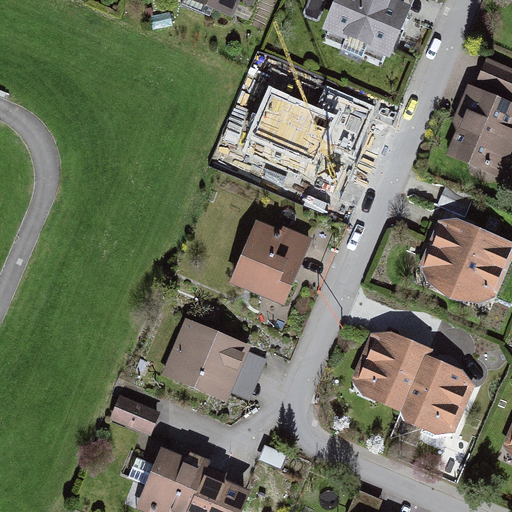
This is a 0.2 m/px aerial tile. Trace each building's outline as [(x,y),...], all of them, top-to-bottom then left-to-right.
[(223,0),(253,12),(258,0),(223,0)] [(408,16),(368,0),(340,0),(326,36),(389,63),(408,16)] [(511,173),(511,90),(487,80),(458,151),(511,173)] [(336,180),(331,103),(270,107),(274,183),(336,180)] [(279,309),(308,238),(258,218),(229,289),(279,309)] [(480,314),(508,243),(451,220),(423,292),(480,314)] [(246,347),(189,324),(166,381),(223,404),(246,347)] [(431,352),(383,333),(356,400),(454,439),(477,382),(427,362),(431,352)] [(255,382),(266,351),(249,345),(238,376),(255,382)] [(163,412),(122,395),(113,417),(152,435),(163,412)] [(215,471),(172,450),(152,490),(192,509),(190,511),(251,511),(256,502),(211,480),(215,471)]
